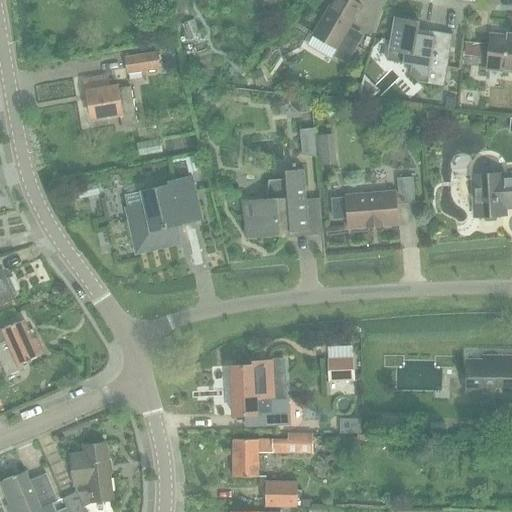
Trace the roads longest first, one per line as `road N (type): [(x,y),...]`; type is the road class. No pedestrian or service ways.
road 1 (residential): [(511,290),(318,297),(212,312),(127,339)]
road 2 (tertiary): [(127,339),(46,219),(22,155),(0,31)]
road 3 (residential): [(0,439),(140,380)]
road 4 (tertiary): [(149,511),(157,457),(140,380)]
